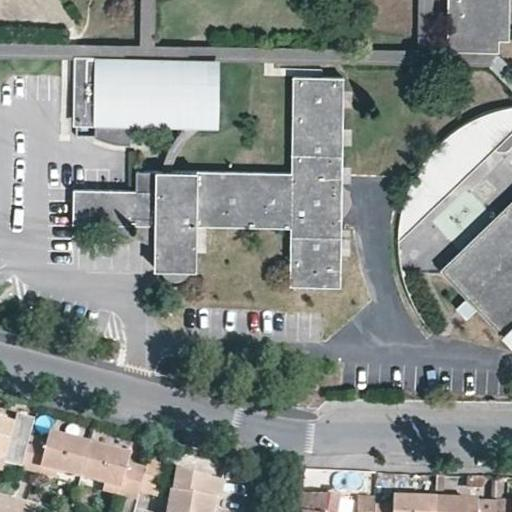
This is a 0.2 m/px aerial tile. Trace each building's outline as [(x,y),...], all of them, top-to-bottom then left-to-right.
[(507,0),(450,0),(450,50),(496,51),(497,39),(507,39),(507,0)] [(188,62),(80,59),(78,122),(95,122),(95,135),(96,136),(109,141),(121,143),(130,143),(131,123),(187,125),(188,62)] [(218,126),(220,63),(188,62),(187,125),(218,126)] [(339,284),(343,77),(294,76),(293,173),(136,171),(136,174),(136,191),(75,190),(74,222),(156,224),(156,267),(196,268),(196,253),(196,224),(207,224),(292,226),(291,284),(339,284)] [(400,241),(494,150),(493,148),(491,144),(490,144),(490,138),(490,137),(491,132),(496,127),(506,125),(511,128),(511,104),(502,106),(488,110),(460,123),(452,129),(435,144),(428,151),(415,171),(405,197),(402,207),(400,223),(400,241)] [(511,150),(511,128),(506,125),(496,127),(491,132),(490,137),(490,138),(490,144),(491,144),(493,148),(494,150),(499,153),(503,153),(510,152),(511,150)] [(511,207),(443,274),(467,298),(477,309),(500,333),(511,320),(511,207)] [(207,253),(207,224),(196,224),(196,253),(207,253)] [(477,309),(467,298),(457,308),(469,318),(477,309)] [(0,456),(5,458),(2,470),(18,473),(19,466),(27,438),(32,418),(17,414),(14,426),(0,422),(0,456)] [(27,438),(19,466),(38,472),(40,466),(47,468),(80,476),(88,444),(48,434),(46,443),(27,438)] [(88,444),(80,476),(113,485),(120,487),(118,492),(137,497),(139,490),(145,468),(126,463),(127,454),(88,444)] [(164,464),(147,460),(145,468),(139,490),(157,494),(164,464)] [(171,491),(167,511),(207,511),(210,498),(215,495),(218,492),(219,488),(220,486),(220,479),(217,474),(177,467),(173,492),(171,491)] [(488,493),(489,479),(466,477),(465,491),(488,493)] [(207,511),(215,511),(220,488),(219,488),(218,492),(215,495),(210,498),(207,511)] [(337,511),(339,502),(301,494),(297,511),(337,511)] [(374,504),(373,511),(433,511),(434,499),(392,497),(392,505),(374,504)] [(434,499),(433,511),(494,511),(495,501),(434,499)] [(356,511),(373,511),(374,504),(374,501),(357,500),(356,511)] [(494,511),(511,511),(511,501),(495,501),(494,511)]
